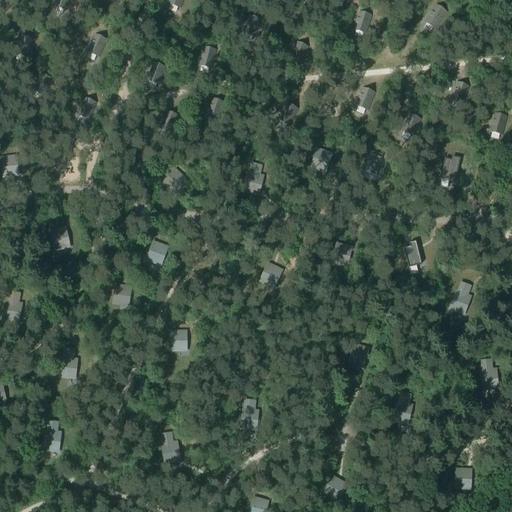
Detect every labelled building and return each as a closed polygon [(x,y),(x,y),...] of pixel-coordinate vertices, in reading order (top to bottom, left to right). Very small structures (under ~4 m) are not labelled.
[(66,11),(69,0),(55,0),(54,7),(66,11)] [(434,28),(445,12),(436,6),(425,22),(434,28)] [(365,33),(370,15),(360,13),(355,30),(365,33)] [(253,37),(259,20),(249,16),(243,34),(253,37)] [(27,59),(34,39),(22,35),(15,54),(27,59)] [(98,58),(107,40),(94,35),(87,52),(98,58)] [(300,64),(307,47),(297,43),(290,59),(300,64)] [(210,68),(215,51),(205,48),(200,66),(210,68)] [(158,85),(164,67),(153,64),(147,81),(158,85)] [(44,97),(53,80),(41,74),(32,92),(44,97)] [(462,104),(468,87),(457,83),(451,100),(462,104)] [(367,109),(373,93),(363,89),(357,106),(367,109)] [(89,121),(96,103),(85,98),(76,116),(89,121)] [(217,120),(223,103),(213,99),(207,117),(217,120)] [(288,125),(297,109),(287,104),(279,121),(288,125)] [(170,133),(177,116),(167,113),(160,129),(170,133)] [(501,134),(506,117),(495,114),(490,132),(501,134)] [(412,135),(420,119),(410,115),(402,131),(412,135)] [(328,169),(333,154),(316,149),(309,168),(318,171),(320,166),(328,169)] [(0,161),(2,179),(11,178),(11,172),(19,171),(16,155),(0,157),(0,161)] [(457,174),(460,160),(443,156),(439,176),(448,178),(449,172),(457,174)] [(368,157),(363,178),(376,182),(381,164),(376,163),(377,160),(368,157)] [(260,175),(262,165),(251,163),(248,173),(247,172),(242,193),(251,195),(252,189),(260,191),(264,176),(260,175)] [(177,192),(188,181),(175,169),(161,185),(168,191),(172,187),(177,192)] [(54,252),(63,250),(61,245),(70,243),(66,228),(49,231),(54,252)] [(163,262),(169,248),(152,242),(144,261),(153,265),(155,259),(163,262)] [(349,262),(352,248),(335,244),(330,263),(339,266),(341,260),(349,262)] [(277,284),(283,271),(267,263),(258,283),(266,286),(269,281),(277,284)] [(467,295),(471,286),(460,282),(457,291),(456,291),(448,310),(456,314),(458,308),(466,311),(471,297),(467,295)] [(130,303),(132,288),(115,284),(111,305),(121,307),(122,301),(130,303)] [(18,303),(20,294),(9,291),(7,301),(5,301),(1,322),(11,323),(12,317),(20,319),(23,304),(18,303)] [(179,352),(179,347),(187,347),(187,331),(169,331),(169,352),(179,352)] [(365,363),(369,349),(353,344),(347,364),(355,367),(357,361),(365,363)] [(73,359),(75,349),(63,348),(62,358),(61,358),(58,378),(67,379),(68,373),(76,374),(78,360),(73,359)] [(493,369),(492,359),(480,361),(481,370),(479,371),(481,392),(490,391),(489,385),(498,384),(497,369),(493,369)] [(409,404),(411,395),(400,392),(397,402),(396,401),(391,422),(400,424),(401,418),(410,420),(413,405),(409,404)] [(255,410),(256,401),(244,400),(243,409),(241,409),(239,430),(249,431),(249,425),(257,426),(259,411),(255,410)] [(57,432),(58,422),(47,420),(46,430),(44,430),(42,451),(51,452),(52,446),(60,447),(62,432),(57,432)] [(173,442),(172,433),(160,435),(162,444),(160,444),(163,465),(173,464),(172,458),(180,457),(178,441),(173,442)] [(471,485),(472,470),(455,469),(454,490),(463,491),(463,485),(471,485)] [(341,498),(347,485),(332,476),(322,495),(330,499),(333,494),(341,498)] [(266,511),(269,501),(252,497),(248,511),(266,511)]
